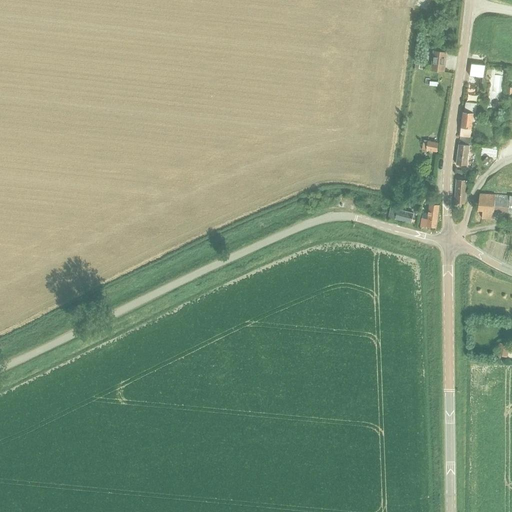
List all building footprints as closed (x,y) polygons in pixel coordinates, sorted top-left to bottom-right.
[(447,53),(434,52),(432,71),(444,72),(447,53)] [(423,62),(415,61),(414,68),(422,69),(423,62)] [(482,79),(485,68),(472,65),(469,76),(482,79)] [(464,114),(460,137),(461,137),(471,138),(472,129),(471,129),(472,122),(475,122),(477,104),(466,103),(465,113),(464,113),(464,114)] [(459,145),(457,165),(458,165),(464,166),(467,167),(469,146),(472,146),(472,145),(472,140),(473,138),(471,138),(461,137),(460,145),(459,145)] [(424,140),(423,149),(437,152),(439,143),(424,140)] [(482,149),(481,155),(495,157),(496,151),(482,149)] [(465,204),(467,181),(457,180),(455,203),(465,204)] [(479,200),(478,210),(483,210),(482,219),(508,221),(508,212),(511,212),(511,195),(482,193),(480,193),(479,200)] [(420,227),(423,227),(427,228),(427,227),(434,228),(436,228),(436,227),(436,226),(439,206),(438,206),(430,205),(428,214),(426,214),(422,216),(422,219),(420,227)] [(391,208),(389,218),(414,224),(415,220),(412,219),(414,213),(391,208)] [(500,343),(498,355),(507,357),(510,345),(500,343)]
